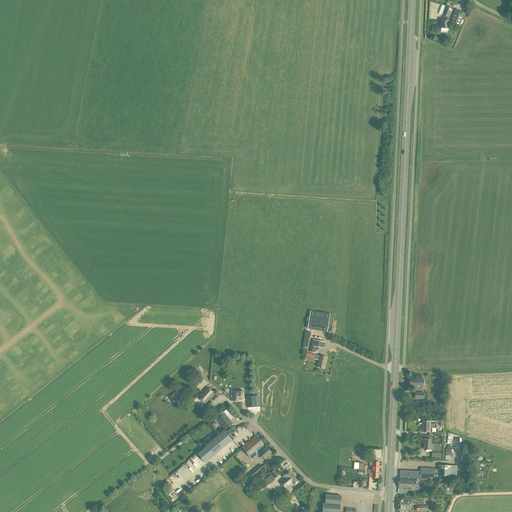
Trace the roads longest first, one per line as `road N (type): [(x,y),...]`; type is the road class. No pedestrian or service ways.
road 1 (primary): [(388,494),(412,0)]
road 2 (residential): [(200,374),(311,482),(388,494)]
